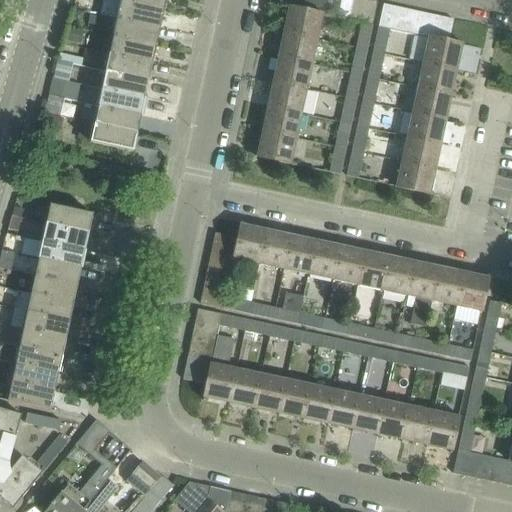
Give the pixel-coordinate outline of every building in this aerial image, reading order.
[(85,0),(75,0),(73,9),(82,12),(85,0)] [(120,0),(120,2),(163,11),(165,0),(120,0)] [(304,0),(302,11),(315,14),(317,0),(304,0)] [(317,0),(315,14),(321,15),(326,16),(329,0),(317,0)] [(342,0),(329,0),(326,16),(338,19),(342,0)] [(342,0),(338,19),(350,21),(354,0),(342,0)] [(360,23),(365,0),(363,0),(354,0),(350,21),(360,23)] [(360,23),(361,23),(372,26),(377,3),(365,0),(360,23)] [(116,19),(160,29),(163,11),(120,2),(116,19)] [(394,8),(383,5),(378,28),(389,30),(394,8)] [(289,10),(284,32),(316,39),(321,15),(315,14),(302,11),(286,8),(286,10),(289,10)] [(406,10),(394,8),(389,30),(401,33),(406,10)] [(418,13),(406,10),(401,33),(413,35),(418,13)] [(82,14),(72,11),(69,20),(76,22),(80,18),(82,14)] [(430,15),(418,13),(413,35),(425,38),(430,15)] [(441,18),(430,15),(425,38),(430,39),(437,40),(441,18)] [(453,21),(441,18),(437,40),(448,43),(453,21)] [(113,37),(156,46),(160,29),(116,19),(113,37)] [(367,50),(372,26),(361,23),(356,48),(367,50)] [(83,31),(67,28),(64,42),(80,45),(83,31)] [(384,54),(389,30),(378,28),(373,51),(384,54)] [(316,39),(284,32),(279,57),(310,64),(316,39)] [(109,55),(152,64),(156,46),(113,37),(109,55)] [(464,46),(448,43),(437,40),(430,39),(425,62),(456,69),(461,47),(463,48),(464,46)] [(361,75),(367,50),(356,48),(350,73),(361,75)] [(373,51),(368,76),(379,79),(384,54),(373,51)] [(105,72),(148,81),(152,64),(109,55),(105,72)] [(279,57),(273,83),(305,90),(310,64),(279,57)] [(58,62),(53,79),(65,82),(70,65),(58,62)] [(456,69),(425,62),(419,87),(450,94),(456,69)] [(101,90),(144,99),(148,81),(105,72),(101,90)] [(356,100),(361,75),(350,73),(345,98),(356,100)] [(362,102),(373,104),(379,79),(368,76),(362,102)] [(65,82),(53,79),(49,96),(60,99),(65,82)] [(305,90),(273,83),(268,108),(299,115),(305,90)] [(445,119),(450,94),(419,87),(414,112),(445,119)] [(97,107),(141,117),(144,99),(101,90),(97,107)] [(62,100),(60,99),(49,96),(45,112),(58,116),(62,100)] [(351,126),(356,100),(345,98),(339,123),(351,126)] [(368,129),(373,104),(362,102),(357,127),(368,129)] [(94,125),(137,134),(141,117),(97,107),(94,125)] [(268,108),(263,133),(294,140),(299,115),(268,108)] [(440,144),(445,119),(414,112),(408,138),(440,144)] [(59,129),(62,119),(48,116),(46,125),(59,129)] [(345,151),(351,126),(339,123),(334,149),(345,151)] [(137,134),(94,125),(90,144),(133,153),(137,134)] [(351,152),(362,154),(368,129),(357,127),(351,152)] [(294,140),(263,133),(258,157),(257,159),(254,158),(254,160),(291,167),(291,165),(288,165),(294,140)] [(434,170),(440,144),(408,138),(403,163),(434,170)] [(340,177),(345,151),(334,149),(329,174),(329,175),(340,177)] [(351,152),(346,178),(357,180),(362,154),(351,152)] [(403,163),(398,187),(395,186),(395,187),(394,188),(432,196),(432,194),(429,193),(434,170),(403,163)] [(49,206),(45,225),(88,234),(92,216),(49,206)] [(237,239),(234,250),(232,260),(257,265),(264,232),(242,227),(243,224),(241,224),(240,225),(237,239)] [(45,225),(42,242),(84,252),(88,234),(45,225)] [(289,237),(264,232),(257,265),(282,270),(289,237)] [(212,245),(234,250),(237,239),(215,234),(212,245)] [(314,242),(289,237),(282,270),(306,276),(314,242)] [(81,269),(84,252),(42,242),(38,260),(81,269)] [(314,242),(306,276),(331,281),(338,248),(314,242)] [(232,262),(232,260),(234,250),(212,245),(210,257),(232,262)] [(338,248),(331,281),(356,287),(363,253),(338,248)] [(363,253),(356,287),(381,292),(388,258),(363,253)] [(210,257),(207,269),(229,273),(232,262),(210,257)] [(388,258),(381,292),(406,297),(413,264),(388,258)] [(38,260),(34,278),(77,287),(81,269),(38,260)] [(431,303),(438,269),(413,264),(406,297),(415,299),(410,325),(425,328),(428,317),(431,303)] [(207,269),(205,280),(227,285),(229,273),(207,269)] [(438,269),(431,303),(455,309),(456,308),(463,274),(438,269)] [(482,313),(489,278),(489,277),(488,277),(487,280),(463,274),(456,308),(482,313)] [(73,305),(77,287),(34,278),(30,295),(73,305)] [(205,280),(202,292),(224,297),(227,285),(205,280)] [(14,310),(27,313),(69,322),(73,305),(30,295),(17,292),(14,310)] [(221,309),(224,298),(224,297),(202,292),(200,305),(221,309)] [(282,311),(273,309),(271,320),(296,325),(298,314),(302,298),(285,294),(282,311)] [(248,304),(224,298),(221,309),(246,315),(248,304)] [(490,302),(485,325),(496,328),(501,304),(493,302),(490,302)] [(273,309),(248,304),(246,315),(271,320),(273,309)] [(220,315),(197,310),(195,321),(218,326),(220,315)] [(27,313),(23,330),(65,340),(69,322),(27,313)] [(323,319),(298,314),(296,325),(321,330),(323,319)] [(218,326),(242,331),(244,320),(220,315),(218,326)] [(348,325),(323,319),(321,330),(346,336),(348,325)] [(242,331),(267,337),(269,326),(244,320),(242,331)] [(218,326),(195,321),(192,336),(214,341),(215,337),(218,326)] [(373,330),(348,325),(346,336),(371,341),(373,330)] [(485,325),(479,351),(490,353),(496,328),(485,325)] [(267,337),(292,342),(294,331),(269,326),(267,337)] [(62,357),(65,340),(23,330),(7,327),(3,345),(62,357)] [(398,335),(373,330),(371,341),(395,346),(398,335)] [(292,342),(317,347),(319,336),(294,331),(292,342)] [(423,341),(398,335),(395,346),(420,352),(423,341)] [(192,336),(190,344),(213,349),(214,341),(192,336)] [(319,336),(317,347),(342,353),(344,342),(319,336)] [(205,399),(227,403),(234,367),(227,366),(233,341),(215,337),(214,341),(213,349),(210,364),(208,373),(206,385),(203,401),(205,401),(205,399)] [(423,341),(420,352),(445,357),(448,346),(423,341)] [(344,342),(342,353),(367,358),(369,347),(344,342)] [(213,349),(190,344),(187,359),(210,364),(213,349)] [(3,345),(0,349),(0,362),(15,366),(58,375),(62,357),(3,345)] [(448,346),(445,357),(470,363),(472,352),(448,346)] [(369,347),(367,358),(392,364),(394,352),(369,347)] [(479,351),(474,376),(485,378),(490,353),(479,351)] [(394,352),(392,364),(417,369),(419,358),(394,352)] [(444,363),(419,358),(417,369),(442,374),(444,363)] [(210,364),(187,359),(185,367),(208,373),(210,364)] [(444,363),(442,374),(466,380),(469,369),(444,363)] [(54,393),(58,375),(15,366),(11,383),(54,393)] [(184,381),(206,385),(208,373),(185,367),(182,381),(184,381)] [(234,367),(227,403),(252,408),(259,373),(234,367)] [(252,408),(277,414),(284,378),(259,373),(252,408)] [(452,399),(456,379),(443,376),(438,396),(452,399)] [(474,376),(469,401),(480,403),(485,378),(474,376)] [(284,378),(277,414),(302,419),(309,384),(284,378)] [(50,411),(54,393),(11,383),(7,402),(50,411)] [(302,419),(327,424),(334,389),(309,384),(302,419)] [(327,424),(352,430),(359,395),(334,389),(327,424)] [(352,430),(377,435),(384,400),(359,395),(352,430)] [(377,435),(402,441),(409,406),(384,400),(377,435)] [(474,428),(480,403),(468,400),(463,425),(474,428)] [(402,441),(427,446),(434,411),(409,406),(402,441)] [(21,416),(0,410),(0,454),(5,438),(14,441),(21,416)] [(434,411),(427,446),(450,451),(449,454),(451,454),(459,417),(434,411)] [(24,424),(33,426),(35,416),(26,415),(24,424)] [(33,426),(41,428),(43,418),(35,416),(33,426)] [(52,420),(43,418),(41,428),(50,430),(52,420)] [(50,430),(58,431),(60,422),(52,420),(50,430)] [(89,502),(90,501),(97,493),(107,481),(116,469),(95,451),(110,433),(105,429),(96,421),(76,445),(90,457),(101,466),(79,494),(89,502)] [(474,428),(463,425),(458,451),(469,453),(474,428)] [(61,450),(67,443),(59,437),(53,444),(61,450)] [(53,444),(48,450),(56,457),(61,450),(53,444)] [(48,450),(42,457),(50,463),(56,457),(48,450)] [(453,474),(464,477),(469,453),(458,451),(453,474)] [(464,477),(475,479),(481,455),(469,453),(464,477)] [(475,479),(487,482),(493,458),(481,455),(475,479)] [(5,478),(0,483),(0,499),(13,510),(42,474),(21,457),(5,478)] [(45,470),(50,463),(42,457),(37,464),(45,470)] [(487,482),(499,484),(504,460),(493,458),(487,482)] [(499,484),(511,487),(511,480),(511,462),(510,462),(504,460),(499,484)] [(126,483),(144,498),(161,478),(143,462),(126,483)] [(161,478),(144,498),(145,498),(155,507),(173,485),(162,477),(161,478)] [(107,481),(97,493),(90,501),(101,510),(108,501),(107,500),(117,489),(107,481)] [(186,511),(196,511),(208,498),(210,488),(189,483),(174,502),(186,511)] [(68,485),(45,511),(80,511),(89,502),(79,494),(68,485)] [(225,511),(230,492),(210,488),(208,498),(196,511),(225,511)] [(230,492),(225,511),(235,511),(239,494),(230,492)] [(244,511),(248,497),(239,494),(235,511),(244,511)] [(254,511),(257,498),(248,497),(244,511),(254,511)] [(150,511),(155,507),(144,498),(132,511),(150,511)] [(98,511),(101,510),(90,501),(89,502),(80,511),(98,511)] [(275,511),(277,503),(267,501),(264,511),(275,511)] [(286,511),(288,505),(277,503),(275,511),(286,511)]
